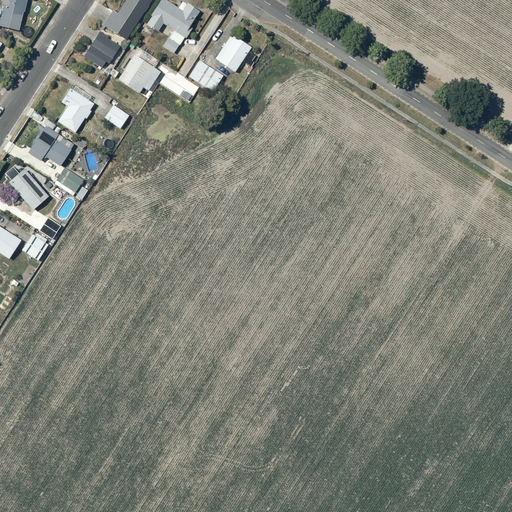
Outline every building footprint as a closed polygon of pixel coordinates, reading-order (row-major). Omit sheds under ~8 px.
[(28,0),(3,0),(2,7),(4,7),(0,24),(0,26),(20,32),(28,0)] [(152,0),(125,0),(127,1),(118,13),(114,11),(104,27),(128,41),(152,0)] [(178,8),(167,0),(162,0),(146,25),(158,32),(164,24),(188,39),(203,14),(183,1),(178,8)] [(122,46),(101,33),(85,56),(103,69),(108,61),(111,63),(122,46)] [(253,47),(233,35),(217,59),(236,73),(253,47)] [(157,71),(137,56),(119,79),(139,93),(157,71)] [(188,77),(201,85),(200,88),(206,92),(208,90),(212,92),(223,75),(199,60),(188,77)] [(95,105),(71,89),(62,103),(68,107),(59,122),(76,134),(95,105)] [(129,116),(113,105),(105,118),(120,128),(129,116)] [(76,145),(47,127),(45,129),(39,126),(27,144),(33,148),(29,154),(42,162),(47,156),(62,166),(76,145)] [(60,166),(55,163),(48,174),(57,180),(54,184),(73,196),(83,181),(60,166)] [(50,198),(26,169),(9,182),(34,211),(50,198)] [(60,226),(48,218),(39,232),(51,239),(60,226)] [(23,241),(0,226),(0,253),(11,260),(23,241)] [(32,234),(22,250),(38,260),(48,244),(46,242),(48,239),(37,232),(35,236),(32,234)]
